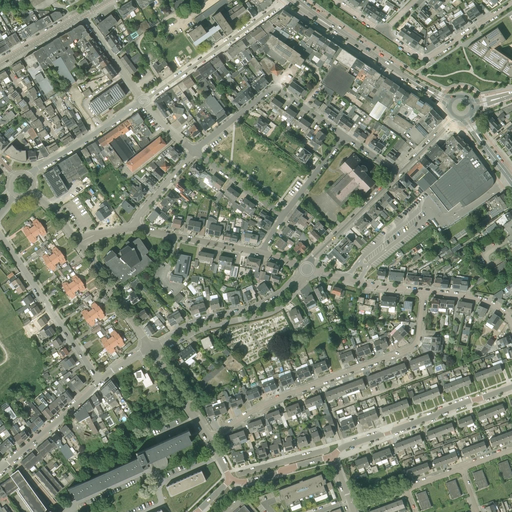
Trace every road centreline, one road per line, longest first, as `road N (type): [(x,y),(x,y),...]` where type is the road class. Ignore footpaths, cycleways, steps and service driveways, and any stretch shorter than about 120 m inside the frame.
road 1 (residential): [(207,439),(278,396),(407,349),(418,336),(423,292)]
road 2 (residential): [(333,457),(511,385)]
road 3 (residential): [(343,135),(271,89),(192,150)]
road 4 (secondary): [(449,102),(296,2)]
road 5 (residential): [(99,381),(0,233)]
road 6 (residential): [(283,0),(143,99)]
road 7 (residential): [(511,1),(425,58),(382,32)]
road 8 (residential): [(172,338),(276,308),(301,277)]
road 9 (residential): [(301,277),(266,303),(204,318),(172,338)]
road 10 (residential): [(1,468),(99,381)]
road 11 (residential): [(306,268),(396,174)]
road 12 (residential): [(261,253),(134,228)]
road 13 (residential): [(152,347),(78,243)]
